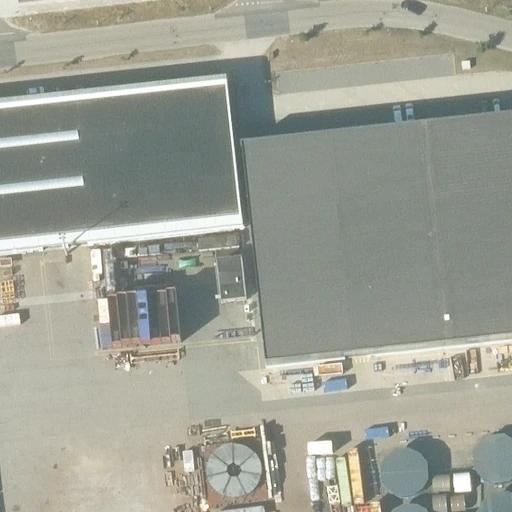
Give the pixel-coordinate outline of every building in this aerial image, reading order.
[(0,255),(242,230),(226,81),(46,100),(26,103),(0,105),(0,255)] [(511,119),(241,149),(265,369),(511,342),(511,119)] [(220,302),(246,301),(245,258),(219,259),(220,302)] [(511,440),(478,441),(479,483),(511,481),(511,440)] [(209,449),(209,504),(263,504),(263,449),(209,449)] [(47,465),(60,511),(78,511),(109,503),(94,451),(47,465)] [(383,494),(424,495),(426,455),(385,454),(383,494)] [(511,511),(511,496),(484,497),(484,511),(511,511)]
